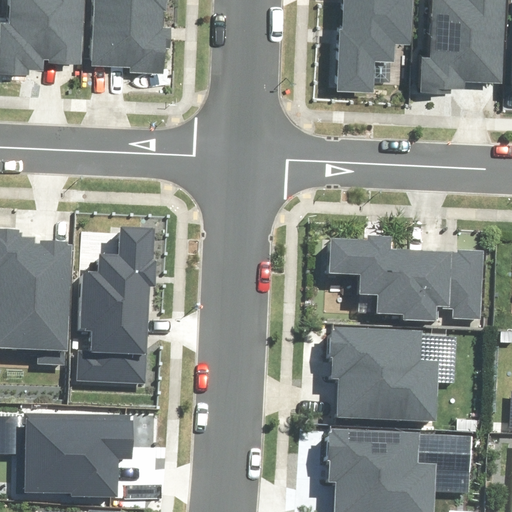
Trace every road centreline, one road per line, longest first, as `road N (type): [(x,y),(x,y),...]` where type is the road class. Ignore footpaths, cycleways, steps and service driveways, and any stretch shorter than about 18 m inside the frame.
road 1 (residential): [(222,511),(245,157)]
road 2 (residential): [(245,157),(511,169)]
road 3 (residential): [(0,146),(245,157)]
road 4 (residential): [(245,157),(250,0)]
